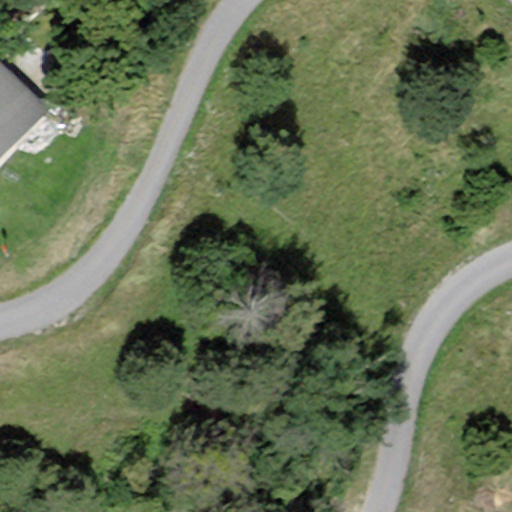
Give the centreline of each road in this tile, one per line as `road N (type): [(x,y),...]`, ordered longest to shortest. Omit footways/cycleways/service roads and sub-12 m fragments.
road 1 (track): [(0,331),(81,303),(114,278),(236,25),(262,0)]
road 2 (track): [(511,272),(430,333),(386,511)]
